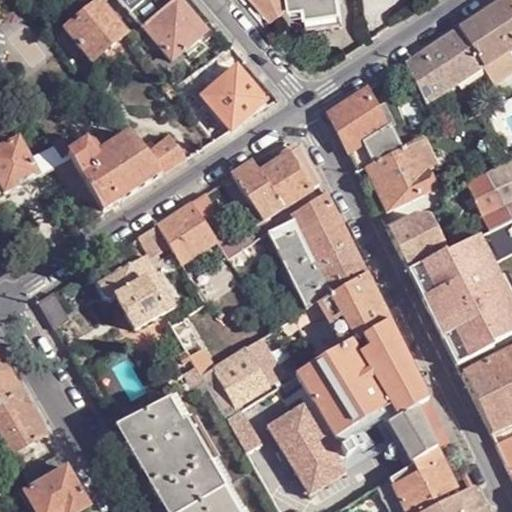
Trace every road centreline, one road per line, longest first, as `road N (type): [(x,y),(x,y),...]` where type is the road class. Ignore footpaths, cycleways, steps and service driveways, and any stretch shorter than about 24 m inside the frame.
road 1 (residential): [(508,511),(303,106)]
road 2 (residential): [(303,106),(5,308)]
road 3 (residential): [(5,308),(127,511)]
road 4 (residential): [(461,0),(303,106)]
road 5 (residential): [(303,106),(217,0)]
